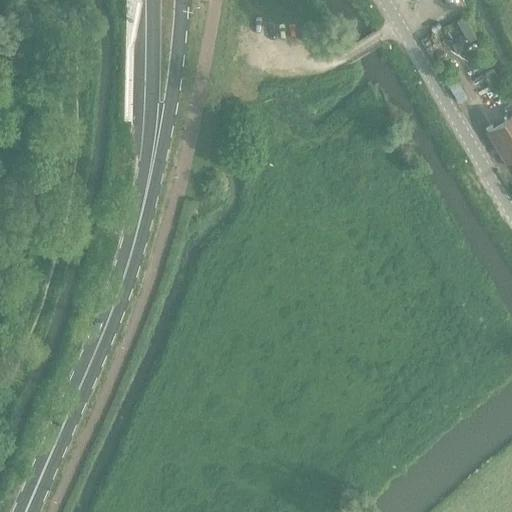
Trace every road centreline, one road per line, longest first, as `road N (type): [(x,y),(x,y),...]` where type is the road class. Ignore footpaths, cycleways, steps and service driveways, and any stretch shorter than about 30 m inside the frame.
road 1 (secondary): [(27,511),(117,305),(150,185),(168,0)]
road 2 (unclassified): [(511,213),(383,0)]
